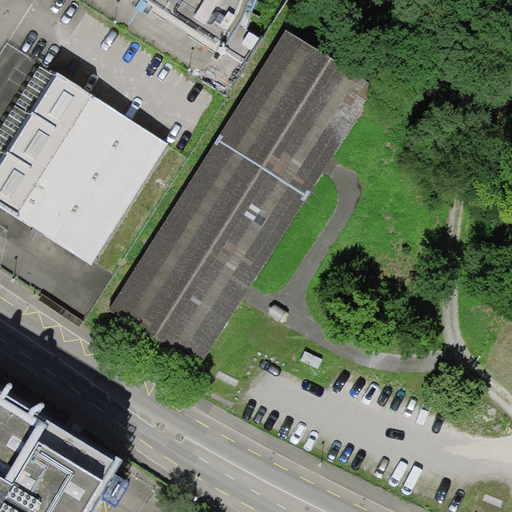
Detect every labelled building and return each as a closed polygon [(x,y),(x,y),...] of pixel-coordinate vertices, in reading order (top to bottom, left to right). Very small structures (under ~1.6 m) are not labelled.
[(234,0),(128,0),(208,51),(226,21),(234,0)] [(374,91),(279,31),(102,307),(196,367),(248,287),(327,163),(374,91)] [(164,144),(36,65),(0,122),(0,209),(89,265),(164,144)] [(236,402),(208,385),(203,396),(228,411),(236,402)] [(76,511),(105,464),(0,401),(0,511),(76,511)] [(132,461),(107,447),(101,457),(126,471),(132,461)] [(505,499),(484,491),(479,502),(500,509),(505,499)]
